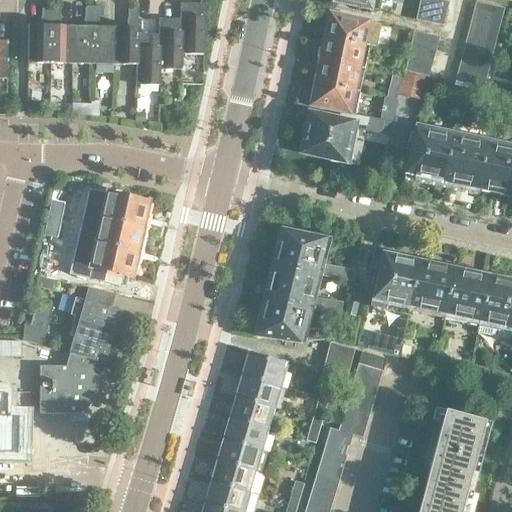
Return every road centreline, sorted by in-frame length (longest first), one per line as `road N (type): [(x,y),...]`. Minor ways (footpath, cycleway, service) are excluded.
road 1 (tertiary): [(140,488),(223,179)]
road 2 (residential): [(511,241),(223,179)]
road 3 (tertiary): [(0,153),(94,155),(223,179)]
road 4 (tertiary): [(223,179),(263,0)]
road 5 (residential): [(140,488),(104,478),(0,476)]
